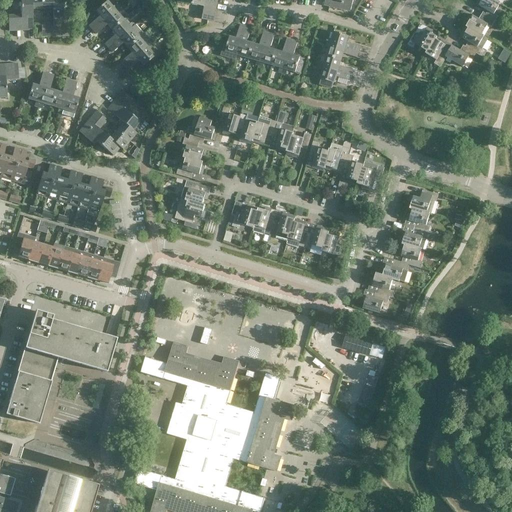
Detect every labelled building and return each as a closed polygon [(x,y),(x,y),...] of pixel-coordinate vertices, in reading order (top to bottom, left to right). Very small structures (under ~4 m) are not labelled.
[(20,0),(21,15),(8,16),(8,20),(14,19),(20,19),(26,19),(32,19),(32,9),(31,0),(20,0)] [(32,9),(42,9),(41,0),(31,0),(32,9)] [(41,0),(42,9),(52,8),(52,0),(41,0)] [(52,0),(52,8),(53,17),(64,16),(63,2),(66,2),(66,0),(52,0)] [(184,0),(184,3),(201,6),(199,19),(202,19),(203,14),(204,7),(205,2),(205,0),(184,0)] [(335,0),(330,0),(329,6),(350,11),(353,0),(337,0),(335,0)] [(495,0),(478,0),(476,4),(485,9),(482,14),(494,22),(498,16),(494,14),(500,3),(498,2),(495,0)] [(99,16),(88,26),(92,30),(119,7),(116,4),(112,7),(107,1),(95,11),(99,16)] [(217,4),(205,2),(204,7),(216,10),(217,4)] [(121,10),(119,7),(92,30),(96,34),(107,25),(111,29),(123,19),(118,13),(121,10)] [(216,10),(204,7),(203,14),(215,16),(216,10)] [(147,15),(151,19),(155,16),(152,11),(150,12),(147,15)] [(481,36),(482,34),(487,25),(491,27),(497,31),(501,26),(494,22),(482,14),(478,19),(470,14),(467,20),(469,21),(466,27),(468,28),(481,36)] [(53,29),(50,29),(46,29),(47,37),(68,36),(68,16),(64,16),(53,17),(53,22),(53,29)] [(123,19),(111,29),(115,34),(104,44),(108,48),(134,25),(132,22),(128,25),(123,19)] [(227,44),(224,43),(220,55),(236,60),(246,26),(240,24),(236,38),(230,36),(227,44)] [(134,25),(108,48),(112,52),(123,43),(127,48),(142,34),(137,28),(134,25)] [(246,26),(236,60),(240,61),(241,56),(249,58),(253,43),(247,42),(251,28),(246,26)] [(427,28),(422,36),(415,32),(407,45),(413,48),(415,44),(427,51),(434,38),(436,39),(437,37),(431,33),(433,31),(427,28)] [(481,36),(468,28),(465,32),(463,31),(460,37),(468,42),(465,46),(465,47),(476,53),(484,58),(487,52),(482,49),(488,39),(484,36),(482,34),(481,36)] [(255,65),(259,67),(269,33),(263,31),(259,45),(253,43),(249,58),(256,61),(255,65)] [(327,38),(325,42),(359,52),(361,47),(347,42),(349,36),(334,32),(331,39),(327,38)] [(270,49),(274,35),(269,33),(259,67),(263,68),(264,63),(272,65),(276,50),(270,49)] [(142,34),(127,48),(131,52),(120,62),(124,66),(150,43),(148,40),(142,34)] [(283,52),(276,50),(272,65),(280,67),(278,72),(282,73),(292,40),(287,38),(283,52)] [(434,38),(427,51),(425,53),(436,60),(434,64),(440,67),(446,57),(447,54),(442,51),(447,43),(441,39),(440,42),(436,39),(434,38)] [(292,40),(282,73),(286,75),(288,70),(300,73),(304,59),(294,55),(298,42),(292,40)] [(329,48),(327,55),(341,60),(343,53),(357,58),(359,52),(325,42),(324,46),(329,48)] [(150,43),(124,66),(128,71),(139,61),(143,66),(151,59),(153,62),(161,55),(153,46),(150,43)] [(452,46),(447,54),(446,57),(463,67),(469,56),(473,58),(476,53),(465,47),(465,46),(463,45),(460,50),(452,46)] [(341,60),(327,55),(324,63),(320,61),(318,65),(352,75),(354,70),(340,66),(341,60)] [(352,75),(318,65),(317,69),(322,71),(320,79),(321,79),(319,85),(332,88),(333,83),(334,83),(336,77),(350,81),(352,75)] [(0,73),(0,97),(6,98),(5,80),(18,79),(18,72),(12,73),(6,73),(0,73)] [(38,86),(32,84),(28,99),(35,101),(34,106),(38,107),(48,74),(43,72),(38,86)] [(54,75),(48,74),(38,107),(42,108),(43,104),(51,106),(56,91),(49,89),(54,75)] [(57,113),(61,114),(71,81),(66,79),(62,93),(56,91),(51,106),(59,108),(57,113)] [(61,114),(65,115),(67,111),(74,113),(79,98),(73,96),(77,82),(71,81),(61,114)] [(144,87),(138,83),(134,88),(140,93),(144,87)] [(130,97),(122,91),(119,95),(127,102),(130,97)] [(119,95),(115,100),(123,106),(127,102),(119,95)] [(123,106),(119,111),(115,116),(123,122),(132,130),(139,122),(126,110),(134,100),(130,97),(127,102),(123,106)] [(115,100),(111,105),(119,111),(123,106),(115,100)] [(111,105),(107,109),(115,116),(119,111),(111,105)] [(231,108),(224,106),(220,121),(226,123),(223,133),(230,135),(231,133),(236,134),(237,129),(241,117),(240,117),(229,114),(231,108)] [(104,117),(96,111),(92,116),(98,121),(99,122),(104,117)] [(277,122),(272,136),(278,138),(275,148),(286,152),(291,135),(293,135),(293,133),(294,127),(283,123),(286,113),(280,111),(278,116),(277,122)] [(241,117),(237,129),(243,130),(240,141),(247,143),(247,140),(253,142),(258,125),(256,125),(246,122),(247,116),(241,114),(240,117),(241,117)] [(92,116),(79,131),(94,144),(96,141),(103,133),(99,129),(95,125),(97,123),(98,121),(92,116)] [(257,122),(256,125),(258,125),(253,142),(264,145),(267,135),(272,136),(277,122),(271,120),(259,116),(258,122),(257,122)] [(191,133),(189,139),(189,140),(199,143),(203,144),(205,138),(214,141),(216,135),(213,134),(215,128),(210,127),(212,121),(200,117),(198,123),(195,134),(191,133)] [(132,130),(123,122),(116,130),(129,141),(136,133),(132,130)] [(116,130),(110,138),(119,146),(123,149),(129,141),(116,130)] [(103,133),(96,141),(112,154),(119,146),(110,138),(103,133)] [(303,138),(293,135),(291,135),(286,152),(287,152),(286,154),(298,158),(301,148),(307,149),(311,135),(305,133),(303,138)] [(189,139),(185,138),(183,144),(187,146),(183,158),(186,158),(186,157),(201,161),(202,156),(205,157),(206,151),(197,148),(199,143),(189,140),(189,139)] [(313,141),(309,155),(315,157),(312,167),(324,171),(325,169),(326,166),(330,152),(328,151),(318,148),(320,143),(313,141)] [(330,152),(326,166),(325,169),(336,172),(339,162),(345,163),(347,154),(348,154),(351,143),(346,142),(344,143),(343,147),(332,143),(330,149),(329,149),(328,151),(330,152)] [(5,164),(1,177),(11,181),(18,157),(17,157),(19,149),(14,147),(11,158),(7,156),(5,164)] [(18,157),(11,181),(22,184),(28,185),(31,173),(25,172),(27,165),(27,162),(24,161),(27,151),(22,150),(19,158),(18,157)] [(347,154),(345,163),(343,169),(349,170),(346,181),(353,183),(354,180),(358,181),(362,167),(364,168),(364,165),(352,161),(354,156),(348,154),(347,154)] [(178,168),(177,174),(191,178),(193,172),(202,175),(205,163),(203,163),(203,162),(201,161),(186,157),(186,158),(183,169),(178,168)] [(27,162),(27,165),(33,167),(35,160),(30,158),(29,158),(27,162)] [(42,178),(41,178),(36,194),(46,197),(53,174),(52,173),(54,166),(49,164),(46,174),(43,173),(43,174),(42,178)] [(27,165),(25,172),(31,173),(33,167),(27,165)] [(53,174),(46,197),(57,200),(63,179),(59,178),(62,168),(57,166),(55,174),(53,174)] [(362,167),(358,181),(357,184),(362,186),(362,188),(369,190),(372,180),(380,182),(384,168),(378,166),(376,171),(364,168),(362,167)] [(67,180),(63,179),(57,200),(67,203),(74,180),(73,180),(75,172),(70,170),(67,180)] [(74,180),(67,203),(78,206),(84,185),(80,184),(83,174),(77,172),(75,180),(74,180)] [(88,186),(84,185),(78,206),(88,209),(95,186),(94,186),(96,178),(91,176),(88,186)] [(95,186),(88,209),(99,213),(103,196),(105,192),(105,191),(100,190),(103,180),(98,179),(96,186),(95,186)] [(201,185),(187,181),(181,198),(185,200),(185,201),(188,201),(205,206),(205,205),(203,204),(204,199),(207,200),(208,194),(199,191),(201,185)] [(423,190),(420,198),(411,195),(409,202),(412,202),(410,209),(412,210),(429,215),(429,214),(431,214),(435,201),(436,201),(438,195),(423,190)] [(205,206),(188,201),(184,214),(180,213),(178,219),(192,224),(195,215),(204,218),(206,212),(203,211),(205,206)] [(245,214),(236,212),(232,226),(238,228),(240,224),(254,228),(255,226),(253,225),(258,208),(247,205),(245,214)] [(254,228),(252,231),(264,235),(265,233),(270,235),(274,220),(269,219),(272,209),(265,208),(265,210),(258,208),(253,225),(255,226),(254,228)] [(408,214),(406,220),(416,222),(414,228),(428,232),(430,226),(426,225),(429,215),(412,210),(411,214),(408,214)] [(274,220),(270,235),(276,237),(276,238),(286,241),(288,235),(290,236),(295,219),(295,217),(283,213),(280,222),(274,220)] [(288,235),(286,241),(287,242),(286,244),(298,247),(299,246),(304,248),(309,233),(303,232),(306,222),(299,220),(295,219),(290,236),(288,235)] [(314,235),(309,233),(304,248),(311,249),(312,245),(322,248),(324,249),(329,232),(322,230),(323,227),(317,226),(314,235)] [(403,231),(401,237),(399,244),(404,245),(421,250),(425,251),(428,240),(426,240),(426,239),(428,232),(414,228),(412,234),(403,231)] [(224,241),(230,243),(233,233),(226,231),(224,241)] [(324,249),(322,248),(321,251),(336,255),(335,259),(341,261),(345,247),(337,244),(340,235),(334,233),(329,232),(324,249)] [(18,233),(13,248),(14,248),(15,245),(20,246),(19,250),(17,256),(28,260),(35,238),(18,233)] [(35,238),(28,260),(38,263),(43,244),(34,241),(35,238)] [(96,246),(104,248),(106,240),(99,238),(97,244),(96,246)] [(43,244),(38,263),(48,265),(54,244),(54,243),(53,247),(43,244)] [(54,244),(48,265),(57,268),(64,247),(54,244)] [(421,250),(404,245),(403,250),(400,249),(399,255),(408,258),(406,264),(409,264),(409,265),(420,268),(422,262),(418,261),(421,250)] [(64,247),(57,268),(67,271),(73,253),(74,249),(64,247)] [(82,256),(73,253),(67,271),(77,274),(84,252),(83,252),(82,256)] [(84,252),(77,274),(87,277),(93,255),(84,252)] [(103,258),(93,255),(87,277),(96,280),(103,258)] [(120,263),(103,258),(96,280),(107,283),(109,277),(109,276),(110,273),(116,275),(115,278),(120,263)] [(383,263),(380,274),(393,278),(392,280),(399,282),(399,281),(404,282),(408,270),(407,270),(409,265),(409,264),(406,264),(394,260),(393,266),(383,263)] [(393,278),(380,274),(376,273),(374,279),(372,279),(370,285),(379,288),(377,293),(389,297),(392,298),(393,291),(389,290),(392,280),(393,278)] [(373,298),(364,295),(362,302),(365,302),(363,308),(380,313),(383,302),(387,303),(389,297),(377,293),(375,292),(373,298)] [(34,312),(5,414),(38,424),(57,358),(106,372),(116,338),(115,338),(105,335),(51,319),(52,315),(35,310),(34,312)] [(405,311),(402,320),(407,322),(410,313),(405,311)] [(219,323),(215,341),(243,348),(248,330),(219,323)] [(200,343),(208,345),(212,330),(205,328),(200,343)] [(382,359),(386,347),(345,335),(342,347),(382,359)] [(188,386),(186,393),(194,395),(191,407),(208,412),(211,400),(227,404),(239,362),(224,357),(222,364),(186,354),(188,347),(173,342),(167,364),(145,357),(141,372),(188,386)] [(313,362),(322,370),(325,366),(316,358),(313,362)] [(371,358),(367,370),(370,371),(379,374),(383,362),(371,358)] [(254,413),(227,404),(215,445),(225,448),(222,455),(234,459),(277,472),(281,456),(274,454),(284,419),(292,421),(296,406),(275,400),(281,378),(266,373),(254,413)] [(377,379),(370,376),(367,386),(375,388),(377,379)] [(170,432),(188,437),(181,459),(192,462),(194,455),(191,454),(193,447),(222,455),(225,448),(215,445),(227,404),(211,400),(208,412),(191,407),(194,395),(186,393),(181,407),(178,406),(170,432)] [(139,425),(131,423),(129,431),(136,433),(139,425)] [(234,459),(222,455),(193,447),(191,454),(194,455),(192,462),(181,459),(175,480),(139,469),(135,484),(156,491),(149,511),(166,511),(167,510),(173,511),(252,511),(253,511),(254,511),(260,511),(265,498),(226,487),(234,459)] [(30,469),(24,490),(45,497),(40,511),(86,511),(94,484),(47,470),(46,474),(30,469)] [(0,492),(9,495),(14,478),(0,474),(0,492)] [(15,511),(18,502),(0,496),(0,507),(14,511),(15,511)]
